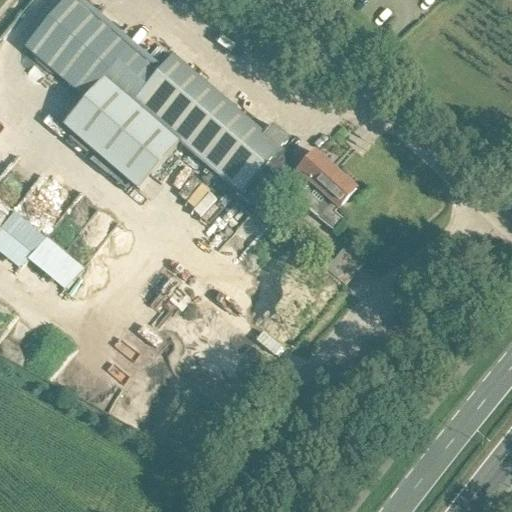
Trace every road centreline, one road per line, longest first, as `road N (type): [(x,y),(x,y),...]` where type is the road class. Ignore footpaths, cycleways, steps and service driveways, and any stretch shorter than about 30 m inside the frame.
road 1 (track): [(465,198),(344,316),(214,511)]
road 2 (unclassified): [(511,237),(247,0)]
road 3 (primary): [(511,363),(386,511)]
